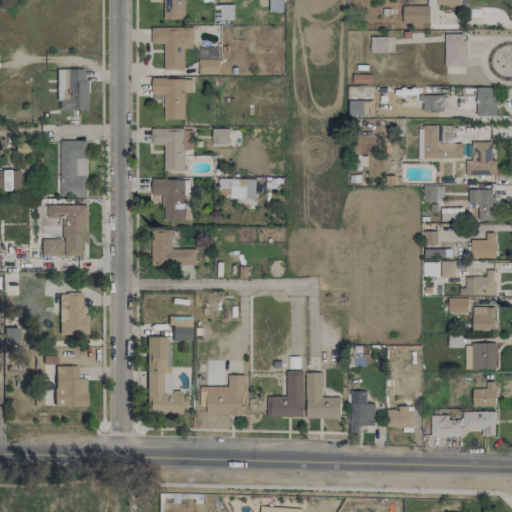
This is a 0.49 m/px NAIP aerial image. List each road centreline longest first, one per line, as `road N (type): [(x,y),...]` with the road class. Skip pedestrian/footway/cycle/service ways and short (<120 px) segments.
road 1 (tertiary): [(0,454),(102,449),(511,466)]
road 2 (residential): [(119,0),(120,450)]
